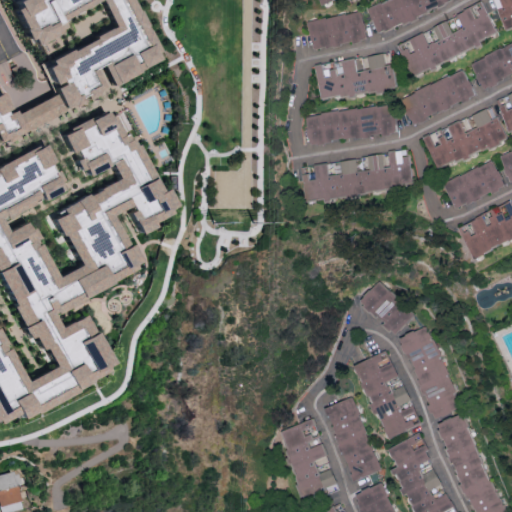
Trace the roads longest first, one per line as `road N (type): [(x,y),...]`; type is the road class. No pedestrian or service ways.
road 1 (residential): [(293,155),(391,140),(511,83)]
road 2 (residential): [(466,511),(395,354),(357,315)]
road 3 (residential): [(304,57),(354,48),(467,0)]
road 4 (residential): [(304,401),(315,411),(353,511)]
